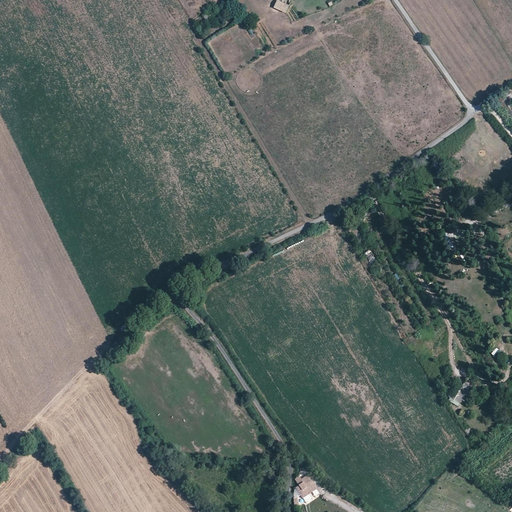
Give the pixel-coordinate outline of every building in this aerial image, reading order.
[(285,12),(288,5),(277,0),(274,7),(285,12)] [(202,16),(206,22),(213,17),(210,12),(207,14),(206,13),(202,16)] [(348,228),(353,237),(356,235),(359,233),(354,224),(348,228)] [(369,250),(364,254),(371,263),(377,259),(369,250)] [(502,352),(499,350),(493,356),(497,358),(502,352)] [(459,389),(456,387),(450,397),(459,402),(461,399),(464,401),(467,397),(465,396),(468,392),(469,385),(465,383),(463,384),(459,389)] [(459,402),(450,397),(449,399),(457,405),(459,402)] [(317,490),(309,477),(306,479),(302,481),(300,477),(296,480),(300,486),(296,488),(303,499),(310,494),(317,490)]
